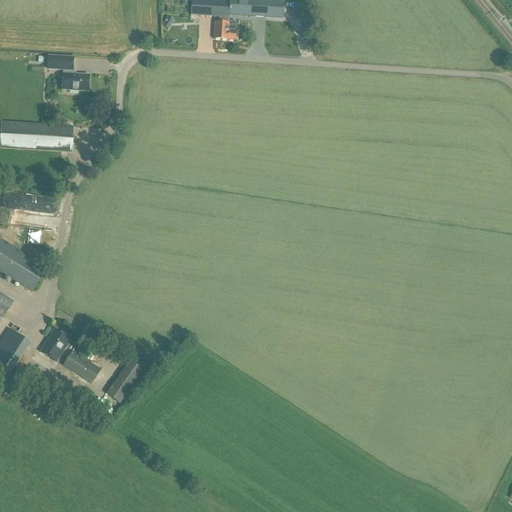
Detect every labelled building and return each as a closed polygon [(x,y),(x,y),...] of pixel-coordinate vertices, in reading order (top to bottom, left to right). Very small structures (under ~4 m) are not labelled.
[(184,10),(184,0),(157,0),(157,10),(184,10)] [(230,19),(230,16),(231,2),(209,0),(203,0),(192,0),(192,17),(204,17),(208,17),(222,18),(222,24),(216,23),(215,40),(236,41),(236,33),(237,24),(230,24),(229,24),(230,19)] [(283,19),(284,3),(231,0),(230,0),(231,2),(230,16),(258,18),(266,18),(283,19)] [(50,57),(49,70),(65,71),(65,75),(64,75),(63,91),(89,93),(90,77),(73,76),(74,72),(75,59),(50,57)] [(0,122),(0,148),(73,154),(74,128),(0,122)] [(29,232),(35,233),(34,239),(47,241),(48,232),(29,229),(29,232)] [(0,238),(0,271),(33,293),(49,270),(2,239),(0,238)] [(0,293),(0,326),(15,303),(0,293)] [(57,364),(65,351),(68,346),(72,341),(55,330),(41,353),(57,364)] [(10,331),(0,346),(0,371),(9,377),(30,344),(10,331)] [(102,371),(80,357),(82,354),(75,350),(71,355),(64,367),(93,385),(102,371)] [(101,399),(117,408),(139,371),(123,362),(101,399)] [(39,368),(25,390),(61,413),(76,390),(39,368)]
